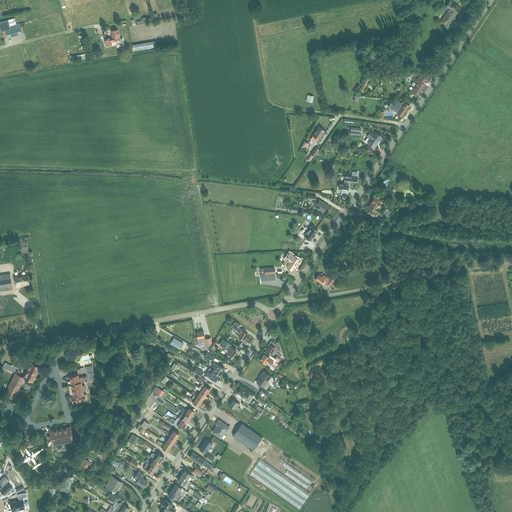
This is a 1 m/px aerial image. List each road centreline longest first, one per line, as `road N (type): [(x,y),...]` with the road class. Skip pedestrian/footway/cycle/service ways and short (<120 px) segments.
road 1 (unclassified): [(285,300),(491,0)]
road 2 (residential): [(0,348),(254,303),(274,315)]
road 3 (track): [(251,0),(272,104),(406,124)]
road 4 (unclassified): [(140,511),(274,315)]
road 5 (unclassified): [(285,300),(511,262)]
